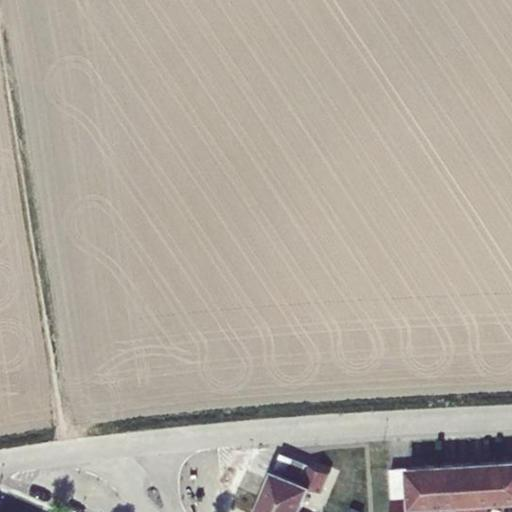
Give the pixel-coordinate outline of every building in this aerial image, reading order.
[(310,463),(282,451),(275,468),(274,468),(262,497),(299,511),(301,511),(312,486),(323,490),(330,471),(310,462),(310,463)] [(511,458),(501,459),(503,501),(511,500),(511,458)] [(501,459),(471,462),(473,511),(490,511),(490,502),(503,501),(501,459)] [(473,511),(471,462),(441,463),(444,505),(459,504),(459,511),(473,511)] [(410,466),(391,467),(394,511),(414,511),(414,506),(444,505),(441,463),(410,465),(410,466)] [(299,511),(262,497),(255,511),(299,511)]
